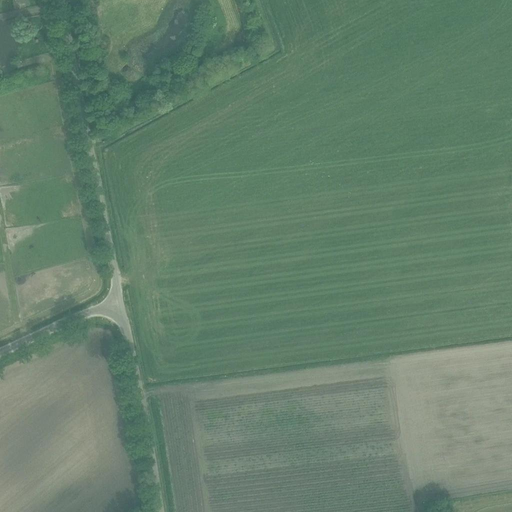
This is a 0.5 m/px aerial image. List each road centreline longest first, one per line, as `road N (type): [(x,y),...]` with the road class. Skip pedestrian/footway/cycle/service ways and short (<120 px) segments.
road 1 (unclassified): [(115,301),(59,0)]
road 2 (unclassified): [(155,511),(115,301)]
road 3 (unclassified): [(0,355),(115,301)]
